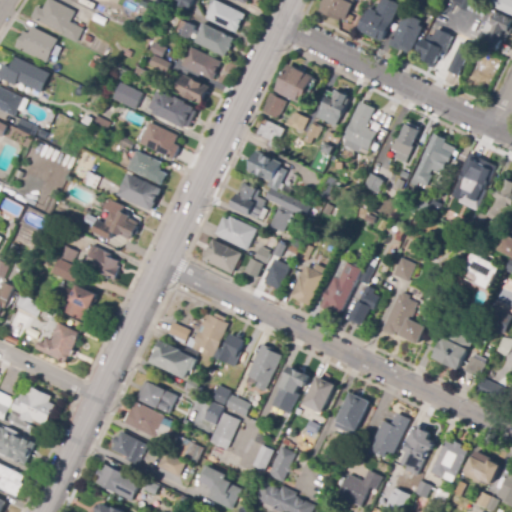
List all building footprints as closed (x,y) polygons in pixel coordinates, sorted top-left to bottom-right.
[(78,43),(63,35),(64,34),(33,17),(38,7),(44,10),(49,0),(53,0),(77,13),(72,23),(85,30),(78,43)] [(175,1),(175,0),(194,0),(190,9),(175,1)] [(341,22),(322,14),(323,12),(321,11),(326,0),(354,0),(356,1),(347,21),(342,19),(341,22)] [(383,43),(359,31),(365,18),(365,19),(369,11),(371,12),(373,9),(377,11),(382,0),(393,0),(402,4),(384,43),(383,43)] [(483,17),(468,10),(467,12),(458,8),(454,6),(451,14),(445,11),(444,14),(439,12),(443,1),(445,2),(445,0),(472,0),(488,7),(483,17)] [(511,15),(489,5),(491,0),(511,0),(511,15)] [(238,32),(208,18),(216,1),(246,15),(238,32)] [(115,20),(103,14),(106,7),(118,14),(115,20)] [(492,42),(494,37),(484,33),(492,11),(511,18),(511,26),(511,29),(511,31),(510,37),(507,36),(505,42),(505,43),(502,42),(500,46),(492,43),(492,42)] [(392,43),(406,13),(423,22),(420,26),(423,28),(416,42),(410,54),(391,45),(392,43)] [(191,40),(176,32),(182,20),(197,27),(196,29),(200,32),(199,35),(194,33),(191,40)] [(200,44),(197,42),(206,24),(236,39),(233,44),(227,57),(200,44)] [(18,45),(24,31),(30,34),(34,28),(59,40),(57,45),(48,63),(17,48),(18,45)] [(422,42),(424,39),(427,41),(429,35),(434,37),(437,29),(453,37),(451,42),(442,61),(439,59),(434,68),(420,61),(424,54),(418,51),(422,42)] [(156,44),(157,43),(159,44),(168,49),(163,58),(152,52),(156,44)] [(464,70),(453,66),(462,43),(473,47),(464,70)] [(215,80),(185,66),(194,48),(223,63),(215,80)] [(169,73),(152,66),(157,56),(173,64),(169,73)] [(42,93),(18,82),(16,86),(0,78),(0,75),(5,65),(11,68),(16,58),(51,74),(42,93)] [(303,104),(278,91),(290,65),(316,77),(315,79),(319,81),(311,98),(307,96),(303,104)] [(137,66),(153,75),(150,81),(134,72),(137,66)] [(204,105),(179,93),(186,76),(212,87),(204,105)] [(139,109),(116,100),(123,84),(145,94),(139,109)] [(16,118),(0,110),(0,86),(25,99),(16,118)] [(187,129),(156,113),(157,111),(151,108),(159,91),(164,94),(165,92),(178,99),(179,98),(188,102),(188,104),(197,109),(196,111),(199,112),(191,128),(188,126),(187,129)] [(337,126),(321,119),(326,107),(323,106),(330,91),(336,94),(338,91),(350,96),(349,99),(351,100),(341,123),(339,123),(337,126)] [(281,119),(265,112),(269,103),(268,102),(272,93),(289,101),(281,119)] [(360,153),(346,147),(349,140),(344,138),(361,102),(376,110),(368,128),(378,133),(369,152),(362,148),(360,153)] [(53,124),(48,121),(53,112),(58,114),(53,124)] [(305,132),(290,125),(296,112),(311,119),(305,132)] [(109,130),(95,123),(99,116),(112,124),(109,130)] [(35,135),(18,127),(22,120),(39,128),(35,135)] [(278,151),(269,146),(272,141),(259,135),(264,125),(268,126),(270,121),(288,130),(278,151)] [(0,122),(8,126),(3,137),(0,135),(0,122)] [(176,159),(144,144),(154,123),(182,136),(178,145),(182,147),(176,159)] [(325,129),(320,139),(317,137),(314,144),(306,140),(314,124),(322,127),(325,129)] [(406,164),(396,158),(398,152),(392,149),(398,138),(400,139),(408,124),(421,130),(413,146),(415,147),(406,164)] [(326,173),(315,167),(330,133),(342,138),(326,173)] [(428,187),(414,181),(436,134),(448,139),(446,143),(458,149),(456,152),(460,154),(458,158),(453,155),(450,163),(449,162),(443,175),(433,170),(431,175),(433,176),(428,187)] [(132,150),(121,144),(124,137),(135,143),(132,150)] [(163,185),(130,169),(139,152),(164,164),(160,170),(168,174),(163,185)] [(280,191),(270,186),(272,181),(250,170),(259,152),(284,164),(282,168),(290,171),(280,191)] [(498,168),(479,211),(460,203),(462,199),(453,195),(471,156),(479,160),(498,168)] [(96,189),(84,183),(89,172),(101,177),(96,189)] [(337,179),(326,200),(312,193),(322,173),(337,179)] [(380,194),(366,187),(372,174),(386,180),(380,194)] [(153,211),(120,196),(130,175),(163,190),(153,211)] [(483,230),(474,226),(480,212),(488,216),(500,187),(504,189),(508,180),(511,181),(511,214),(509,221),(502,218),(500,223),(488,217),(483,230)] [(7,193),(0,189),(0,183),(9,188),(7,193)] [(259,220),(233,208),(239,195),(241,195),(246,184),(262,191),(259,197),(268,202),(265,208),(269,211),(265,220),(260,218),(259,220)] [(285,232),(272,227),(281,205),(268,199),(273,190),(307,205),(303,216),(295,212),(292,220),(294,221),(293,224),(290,223),(285,232)] [(393,205),(385,201),(387,196),(395,200),(393,205)] [(130,240),(114,232),(110,240),(94,232),(100,220),(106,224),(112,212),(106,209),(111,199),(127,207),(124,212),(132,217),(131,218),(141,223),(134,237),(132,236),(130,240)] [(436,218),(428,214),(434,201),(442,205),(436,218)] [(426,214),(418,210),(422,202),(430,206),(426,214)] [(67,221),(55,216),(60,204),(72,209),(67,221)] [(86,214),(95,218),(92,224),(83,220),(86,214)] [(249,251),(220,237),(221,235),(218,234),(225,218),(231,221),(233,218),(259,230),(249,251)] [(401,243),(394,240),(399,229),(406,232),(401,243)] [(301,249),(292,245),(297,233),(306,237),(301,249)] [(511,254),(499,248),(506,235),(511,238),(511,254)] [(234,274),(205,260),(214,240),(244,254),(234,274)] [(281,259),(273,255),(280,243),(287,247),(281,259)] [(74,263),(56,254),(61,244),(79,252),(74,263)] [(309,259),(301,256),(307,244),(314,248),(309,259)] [(115,280),(86,265),(94,251),(91,250),(93,246),(112,255),(111,258),(121,263),(119,267),(121,268),(115,280)] [(268,264),(256,259),(261,249),(262,249),(263,247),(272,251),(270,253),(273,254),(268,264)] [(5,278),(0,275),(0,256),(1,254),(13,259),(5,278)] [(489,291),(477,285),(474,291),(456,282),(466,262),(469,263),(474,254),(501,267),(489,291)] [(258,278),(246,273),(253,259),(265,265),(258,278)] [(279,290),(267,284),(268,281),(266,280),(276,259),(292,266),(282,288),(281,287),(279,290)] [(409,282),(395,276),(402,259),(416,265),(409,282)] [(75,284),(54,273),(61,260),(82,270),(75,284)] [(342,314),(334,310),(333,312),(323,307),(327,298),(325,297),(330,289),(331,289),(345,260),(365,269),(342,314)] [(311,306),(292,297),(302,277),(302,278),(308,266),(315,270),(318,265),(327,269),(324,274),(326,275),(311,306)] [(377,287),(369,284),(368,285),(361,282),(369,265),(376,269),(374,273),(382,277),(377,287)] [(0,313),(0,289),(3,291),(7,283),(17,288),(6,309),(3,307),(0,313)] [(83,320),(66,312),(69,305),(62,302),(69,287),(77,291),(79,286),(99,295),(92,311),(88,309),(83,320)] [(362,327),(351,321),(352,318),(351,317),(359,301),(361,302),(369,286),(377,290),(375,294),(382,298),(376,310),(373,308),(365,324),(364,323),(362,327)] [(511,292),(511,293),(499,288),(495,300),(511,306),(511,292)] [(420,344),(397,333),(395,336),(384,330),(401,294),(409,298),(410,296),(413,298),(412,300),(421,304),(416,313),(415,313),(413,317),(414,318),(412,322),(427,329),(420,344)] [(38,317),(17,307),(23,295),(44,306),(38,317)] [(482,324),(490,306),(511,316),(511,319),(505,335),(482,324)] [(214,358),(189,346),(192,338),(196,340),(200,331),(204,333),(206,327),(203,326),(208,316),(210,317),(211,315),(215,317),(217,313),(228,319),(226,322),(230,324),(214,358)] [(67,363),(39,349),(42,342),(45,344),(48,338),(53,341),(57,334),(56,333),(61,323),(82,334),(67,363)] [(187,342),(170,334),(175,323),(192,331),(187,342)] [(460,371),(434,358),(444,337),(446,338),(450,331),(473,342),(469,349),(470,350),(460,371)] [(236,367),(216,357),(221,348),(225,350),(232,335),(246,342),(239,357),(240,358),(236,367)] [(186,379),(152,362),(162,341),(182,351),(181,352),(196,359),(186,379)] [(267,392),(257,387),(260,382),(249,377),(264,345),(273,349),(272,350),(283,356),(267,392)] [(480,379),(466,372),(473,357),(475,358),(476,355),(488,361),(487,364),(488,364),(480,379)] [(293,413),(275,405),(291,367),(311,376),(306,388),(302,386),(299,393),(301,395),(293,413)] [(324,413),(306,405),(320,377),(337,386),(324,413)] [(485,378),(511,390),(505,404),(479,392),(485,378)] [(199,393),(187,388),(192,379),(203,384),(199,393)] [(172,414),(140,399),(148,382),(180,397),(172,414)] [(226,405),(214,400),(220,386),(232,391),(226,405)] [(47,426),(35,420),(33,423),(13,413),(15,410),(14,410),(19,399),(20,399),(23,395),(28,397),(33,387),(53,398),(51,403),(57,406),(47,426)] [(5,421),(0,418),(0,392),(15,399),(5,421)] [(355,435),(339,427),(341,423),(339,422),(353,393),(372,402),(358,431),(357,430),(355,435)] [(247,416),(228,407),(234,396),(252,405),(247,416)] [(156,438),(126,424),(133,409),(134,410),(138,403),(167,417),(156,438)] [(217,425),(207,420),(216,403),(226,408),(217,425)] [(385,457),(373,452),(376,445),(374,444),(385,421),(393,425),(399,413),(412,420),(395,455),(388,451),(385,457)] [(228,449),(213,442),(226,414),(241,421),(228,449)] [(31,433),(10,423),(14,415),(20,418),(19,419),(34,426),(31,433)] [(27,465),(7,456),(6,458),(0,455),(0,427),(37,444),(27,465)] [(420,476),(408,471),(410,466),(404,463),(408,453),(407,452),(416,429),(420,431),(421,429),(433,434),(430,440),(435,442),(434,444),(437,445),(434,451),(431,450),(431,452),(430,452),(420,476)] [(140,465),(127,458),(128,457),(114,450),(117,444),(115,443),(118,437),(121,438),(123,432),(150,446),(140,465)] [(268,471),(255,466),(256,465),(265,445),(256,441),(260,434),(274,441),(271,449),(277,451),(268,471)] [(198,464),(174,453),(178,442),(190,447),(191,446),(204,451),(198,464)] [(455,483),(433,473),(447,442),(455,446),(457,442),(464,446),(463,449),(470,452),(455,483)] [(285,482),(271,476),(284,448),(298,455),(292,467),(295,468),(292,474),(289,472),(285,482)] [(181,477),(160,467),(167,453),(188,463),(181,477)] [(493,484),(485,480),(484,483),(483,482),(482,483),(466,475),(475,457),(489,464),(491,460),(502,466),(493,484)] [(19,497),(0,487),(0,464),(26,477),(22,483),(25,484),(19,497)] [(134,501),(98,483),(100,477),(98,476),(101,470),(104,472),(108,464),(143,481),(134,501)] [(234,510),(210,498),(214,492),(211,486),(201,481),(208,466),(229,476),(227,479),(234,483),(233,485),(243,490),(234,510)] [(363,508),(341,496),(352,475),(365,482),(371,471),(384,478),(378,491),(373,488),(363,508)] [(511,498),(510,503),(504,500),(505,497),(500,495),(511,471),(511,498)] [(156,495),(146,490),(151,481),(161,487),(156,495)] [(462,496),(454,492),(459,481),(467,485),(462,496)] [(313,511),(282,511),(257,500),(266,482),(283,490),(284,486),(299,493),(298,496),(317,505),(313,511)] [(429,498),(417,494),(422,482),(433,486),(429,498)] [(255,494),(247,490),(251,483),(259,486),(255,494)] [(402,511),(404,511),(410,494),(395,488),(388,507),(402,511)] [(444,509),(433,503),(440,489),(451,495),(444,509)] [(336,506),(329,504),(334,492),(341,494),(336,506)] [(486,508),(478,504),(483,494),(492,498),(486,508)] [(423,511),(413,511),(411,511),(417,496),(428,500),(423,511)] [(495,511),(488,509),(493,497),(501,501),(495,511)] [(123,511),(101,503),(98,511),(123,511)]
